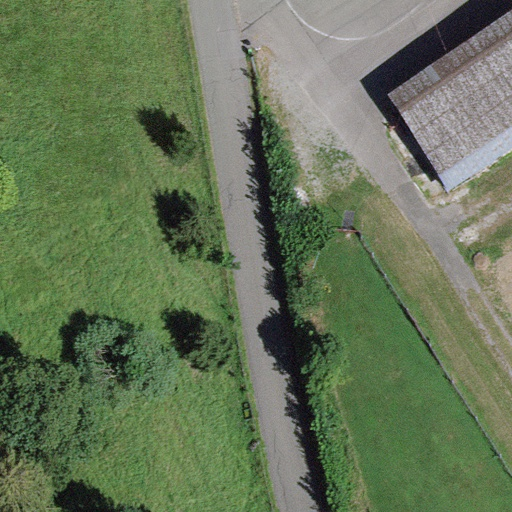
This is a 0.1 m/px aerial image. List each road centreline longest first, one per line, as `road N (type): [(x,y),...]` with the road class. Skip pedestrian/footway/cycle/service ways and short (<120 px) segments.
road 1 (residential): [(209,0),(307,511)]
road 2 (track): [(230,0),(300,51),(511,377)]
